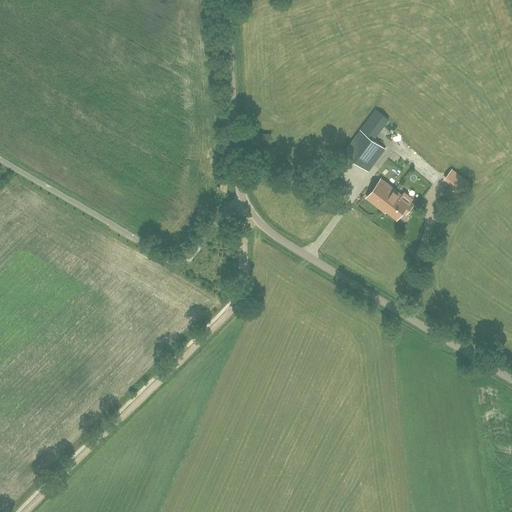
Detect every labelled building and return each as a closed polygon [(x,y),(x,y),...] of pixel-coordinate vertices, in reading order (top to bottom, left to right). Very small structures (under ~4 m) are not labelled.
[(360,130),(344,153),(369,171),(386,149),(374,140),(389,119),(376,109),(360,130)] [(253,145),(271,145),(271,133),(253,133),(253,145)] [(394,172),(402,162),(397,158),(389,168),(394,172)] [(456,184),(464,190),(470,182),(460,174),(452,169),(446,176),(456,184)] [(381,179),(366,198),(385,212),(386,211),(397,219),(403,211),(406,214),(412,207),(398,196),(400,193),(381,179)] [(331,192),(339,199),(348,188),(340,181),(331,192)]
